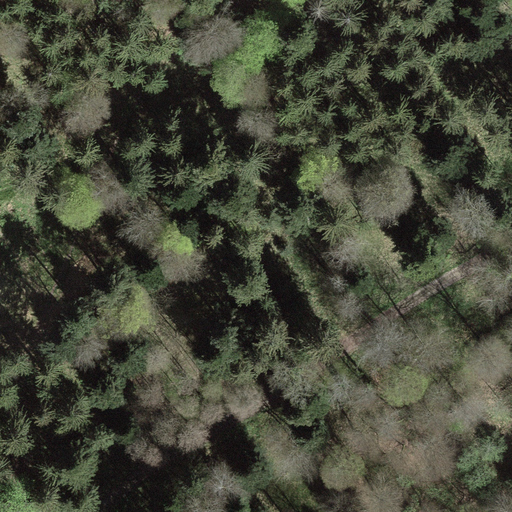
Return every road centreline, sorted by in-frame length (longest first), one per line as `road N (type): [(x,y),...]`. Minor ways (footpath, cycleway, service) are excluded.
road 1 (track): [(511,192),(283,140),(171,145),(0,188)]
road 2 (track): [(96,511),(511,238)]
